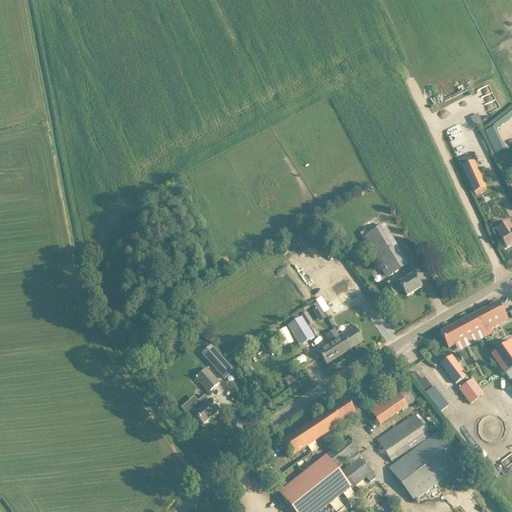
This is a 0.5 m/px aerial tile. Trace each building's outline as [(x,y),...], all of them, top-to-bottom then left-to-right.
[(511,111),(494,126),(497,131),(511,118),(511,111)] [(471,120),(475,128),(484,123),(480,116),(471,120)] [(461,167),(473,194),(486,188),(474,161),(461,167)] [(498,244),(502,242),(506,249),(511,244),(511,224),(510,226),(508,223),(496,231),(496,232),(493,233),(498,244)] [(363,239),(386,278),(407,266),(384,226),(363,239)] [(335,238),(342,247),(347,244),(340,234),(335,238)] [(399,284),(400,285),(394,289),(390,282),(384,286),(391,299),(397,296),(397,295),(403,291),(407,297),(421,289),(414,276),(399,284)] [(349,279),(333,289),(347,312),(363,302),(349,279)] [(498,303),(473,316),(481,331),(482,331),(482,330),(487,328),(489,331),(501,324),(499,321),(506,318),(498,303)] [(481,331),(473,316),(440,333),(448,349),(481,331)] [(316,340),(304,320),(290,328),(302,349),(316,340)] [(354,327),(339,337),(348,351),(363,342),(354,327)] [(286,328),(277,332),(284,347),(293,343),(286,328)] [(168,329),(162,335),(168,341),(174,335),(168,329)] [(339,337),(334,330),(325,336),(329,343),(317,350),(326,365),(348,351),(339,337)] [(511,370),(511,343),(511,342),(492,355),(505,375),(511,370)] [(233,372),(211,347),(202,355),(224,380),(233,372)] [(441,365),(456,385),(466,377),(451,357),(441,365)] [(208,393),(209,393),(211,392),(219,384),(206,369),(195,378),(208,393)] [(447,407),(425,376),(420,380),(415,373),(411,376),(438,414),(447,407)] [(458,390),(470,405),(484,394),(472,379),(458,390)] [(406,387),(368,411),(378,426),(415,403),(406,387)] [(218,412),(205,396),(184,415),(189,420),(195,415),(203,425),(218,412)] [(346,400),(299,431),(309,446),(356,415),(346,400)] [(377,441),(391,463),(429,436),(414,414),(377,441)] [(309,446),(299,431),(280,443),(290,458),(309,446)] [(388,468),(414,503),(462,466),(437,432),(388,468)] [(346,439),(325,456),(325,457),(278,493),(293,511),(319,511),(350,488),(351,489),(366,477),(370,482),(376,478),(371,473),(371,472),(360,458),(361,457),(357,451),(346,439)] [(506,468),(511,463),(511,454),(501,462),(506,468)]
